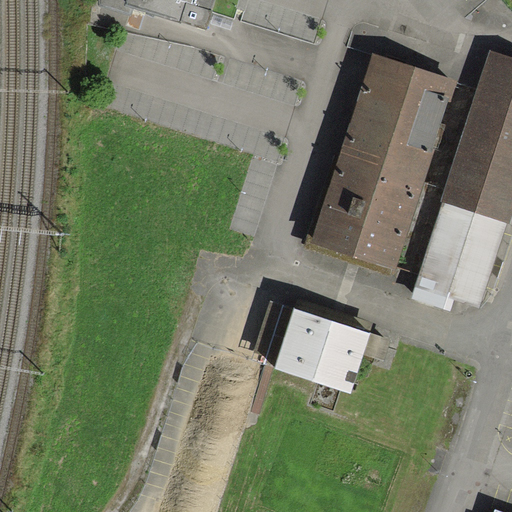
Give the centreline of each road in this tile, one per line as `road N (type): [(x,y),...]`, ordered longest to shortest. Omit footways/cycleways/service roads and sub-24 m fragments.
road 1 (track): [(112,511),(211,293),(241,280),(276,279),(496,345)]
road 2 (unclassified): [(511,298),(440,511)]
